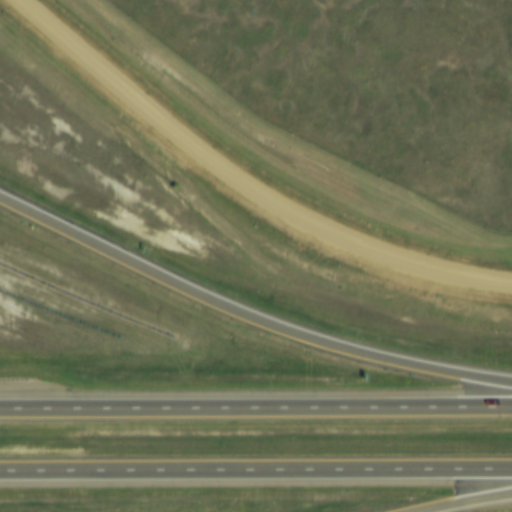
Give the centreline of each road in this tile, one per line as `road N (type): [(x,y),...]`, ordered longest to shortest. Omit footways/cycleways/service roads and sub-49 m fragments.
road 1 (residential): [(14,0),(268,201),(379,255),(511,287)]
road 2 (motorway): [(511,380),(378,360),(299,336),(198,297),(0,200)]
road 3 (motorway): [(511,408),(0,410)]
road 4 (motorway): [(0,474),(511,472)]
